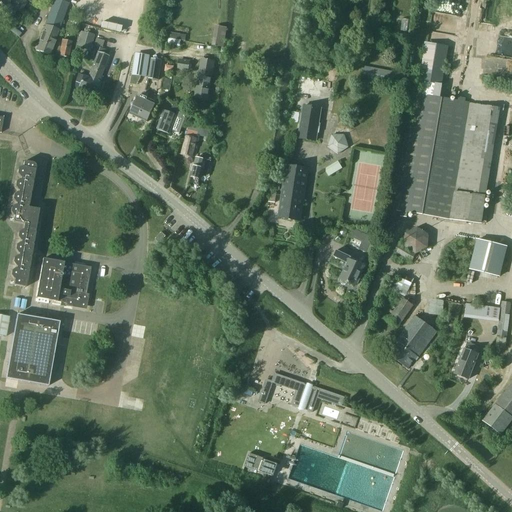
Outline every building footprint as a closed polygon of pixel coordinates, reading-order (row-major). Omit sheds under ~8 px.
[(14,10),(16,12),(17,12),(24,2),(20,0),(12,0),(12,1),(10,0),(1,0),(1,1),(0,0),(0,11),(9,18),(14,10)] [(56,0),(53,0),(35,50),(49,55),(66,10),(68,3),(58,0),(56,0)] [(212,46),(223,47),(226,28),(214,26),(212,46)] [(89,51),(94,35),(80,32),(76,47),(89,51)] [(170,41),(184,43),(186,36),(171,34),(170,41)] [(68,58),(71,42),(62,40),(58,56),(68,58)] [(87,78),(82,76),(78,74),(75,82),(79,84),(78,88),(93,94),(108,57),(97,53),(87,78)] [(135,55),(132,75),(146,77),(149,57),(135,55)] [(189,61),(178,59),(177,68),(188,71),(189,61)] [(207,100),(211,75),(213,62),(201,59),(199,73),(195,97),(207,100)] [(150,64),(148,79),(158,81),(161,66),(150,64)] [(294,96),(319,100),(322,81),(297,77),(294,96)] [(416,96),(397,210),(401,210),(400,217),(406,218),(407,211),(449,218),(481,224),(486,198),(490,170),(459,165),(469,104),(464,104),(465,98),(458,97),(457,102),(444,100),(440,100),(442,84),(419,80),(416,96)] [(129,114),(138,118),(147,98),(143,96),(142,99),(137,97),(129,114)] [(147,98),(138,118),(146,122),(155,105),(150,103),(151,100),(147,98)] [(302,105),(297,139),(316,142),(322,108),(302,105)] [(163,111),(157,130),(169,134),(170,131),(179,134),(183,123),(184,120),(185,118),(186,114),(178,111),(176,116),(163,111)] [(196,139),(195,139),(196,133),(187,131),(181,155),(191,158),(196,139)] [(338,156),(349,148),(344,136),(331,136),(327,148),(338,156)] [(195,158),(190,178),(199,180),(200,176),(206,177),(210,162),(203,160),(199,159),(195,158)] [(10,276),(13,279),(14,280),(13,286),(25,288),(39,210),(28,208),(35,168),(35,167),(34,166),(34,165),(33,164),(32,164),(32,163),(31,163),(23,162),(22,167),(21,167),(18,169),(17,174),(20,178),(21,178),(20,180),(19,180),(15,182),(15,187),(17,191),(18,191),(18,193),(17,193),(13,195),(12,200),(15,203),(16,203),(16,205),(14,205),(11,208),(10,212),(12,216),(14,217),(13,222),(24,224),(23,230),(22,230),(18,233),(17,237),(20,241),(21,241),(20,243),(19,243),(16,245),(15,250),(17,254),(19,254),(18,256),(17,256),(13,258),(12,263),(15,267),(16,267),(16,269),(15,269),(11,271),(10,276)] [(329,177),(342,169),(338,162),(324,170),(329,177)] [(300,222),(308,171),(286,167),(278,219),(300,222)] [(476,240),(469,270),(500,278),(507,247),(476,240)] [(360,275),(363,267),(349,260),(351,258),(336,251),(333,257),(347,264),(341,276),(339,277),(338,279),(339,282),(340,284),(342,285),(345,285),(347,284),(347,283),(354,286),(355,284),(357,284),(361,275),(360,275)] [(37,260),(30,299),(78,308),(85,268),(37,260)] [(387,287),(384,294),(381,299),(388,302),(393,292),(405,297),(413,280),(401,275),(399,278),(395,276),(389,288),(387,287)] [(398,327),(413,306),(395,293),(380,314),(398,327)] [(450,302),(449,314),(464,315),(490,319),(491,308),(489,307),(489,304),(489,301),(479,301),(478,306),(472,305),(466,305),(450,302)] [(501,306),(497,337),(506,339),(511,303),(502,302),(501,306)] [(17,315),(5,379),(48,386),(56,337),(59,322),(17,315)] [(418,358),(437,332),(433,329),(434,328),(432,326),(431,328),(415,316),(388,353),(408,368),(416,357),(418,358)] [(461,357),(454,375),(468,380),(475,362),(478,354),(464,349),(461,357)] [(264,406),(267,399),(270,391),(272,384),(295,391),(290,406),(312,413),(317,398),(334,404),(337,396),(308,386),(274,374),(271,382),(265,380),(257,403),(264,406)] [(511,384),(484,421),(500,434),(511,418),(511,384)] [(248,453),(244,467),(258,472),(264,474),(263,477),(264,477),(263,478),(270,480),(270,479),(270,480),(275,466),(262,461),(263,459),(248,453)]
